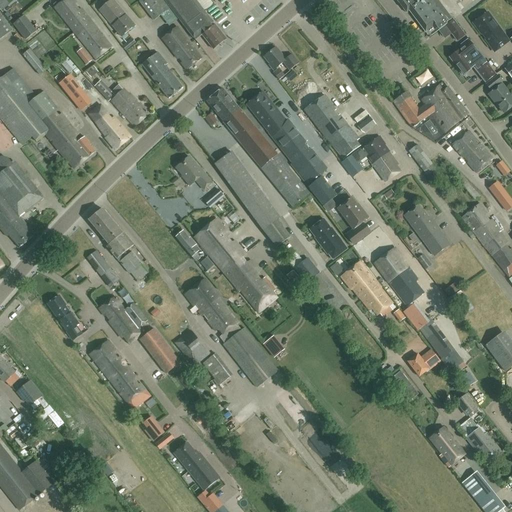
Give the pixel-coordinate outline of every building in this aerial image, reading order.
[(7,0),(0,0),(0,7),(2,10),(10,3),(7,0)] [(75,32),(90,19),(82,9),(80,9),(76,5),(77,3),(74,0),(63,0),(55,7),(75,32)] [(122,37),(135,26),(113,0),(110,0),(99,10),(122,37)] [(169,8),(163,0),(140,0),(139,1),(154,20),(160,15),(170,8),(169,8)] [(165,0),(194,38),(201,33),(203,35),(202,35),(213,49),(226,39),(215,25),(196,0),(165,0)] [(396,0),(406,13),(410,11),(427,34),(430,38),(444,26),(445,27),(446,26),(453,20),(452,19),(451,19),(436,0),(396,0)] [(511,8),(508,2),(497,10),(508,25),(511,22),(511,8)] [(509,41),(488,12),(473,23),(481,34),(484,33),(487,37),(485,40),(495,52),(509,41)] [(0,14),(0,39),(13,30),(0,14)] [(26,39),(35,32),(23,16),(14,23),(26,39)] [(90,19),(75,32),(96,59),(112,47),(90,19)] [(466,35),(454,20),(453,20),(446,26),(458,41),(466,35)] [(202,58),(177,26),(162,38),(178,59),(179,57),(183,61),(181,63),(187,70),(202,58)] [(45,31),(26,42),(29,47),(37,41),(44,52),(54,46),(45,31)] [(457,66),(477,50),(469,40),(460,46),(462,49),(450,58),(457,66)] [(286,59),(276,47),(264,57),(272,66),(271,67),(273,69),(283,62),(290,70),(299,63),(292,54),(286,59)] [(76,53),(86,65),(92,61),(82,48),(76,53)] [(43,65),(30,49),(22,55),(40,75),(47,69),(43,65)] [(477,50),(457,66),(464,75),(474,67),(486,83),(496,75),(477,51),(477,50)] [(169,99),(183,88),(165,65),(167,64),(158,52),(142,64),(169,99)] [(74,71),(77,68),(68,58),(62,64),(71,74),(74,71)] [(313,70),(319,76),(328,67),(323,61),(313,70)] [(273,73),(279,80),(285,76),(279,68),(273,73)] [(0,78),(0,117),(22,145),(32,137),(35,141),(45,133),(60,151),(74,169),(96,152),(90,146),(91,145),(84,137),(82,138),(79,135),(76,131),(61,113),(59,115),(55,110),(57,108),(44,92),(37,97),(13,69),(3,77),(0,78)] [(86,106),(92,101),(70,74),(59,83),(75,103),(80,99),(86,106)] [(498,75),(486,84),(492,92),(489,94),(494,101),(495,101),(504,113),(511,106),(511,97),(510,95),(500,82),(502,81),(498,75)] [(135,127),(148,114),(139,102),(139,103),(130,93),(127,96),(122,91),(123,89),(119,85),(112,93),(111,92),(110,93),(105,88),(106,87),(101,83),(95,88),(105,99),(109,102),(111,100),(116,106),(135,127)] [(430,115),(446,136),(447,135),(455,129),(453,127),(469,114),(448,87),(443,91),(439,86),(422,99),(426,105),(419,110),(413,114),(420,122),(430,115)] [(307,197),(310,194),(223,88),(207,101),(294,207),(297,204),(297,205),(307,197)] [(246,105),(277,145),(297,130),(288,119),(286,120),(263,91),(246,105)] [(413,114),(419,110),(410,98),(411,97),(407,92),(393,101),(393,102),(407,120),(412,128),(420,122),(413,114)] [(338,116),(335,111),(336,110),(325,95),(305,110),(309,115),(308,115),(314,123),(312,125),(315,130),(316,129),(318,128),(343,160),(361,146),(357,141),(359,139),(340,114),(338,116)] [(109,112),(101,103),(89,113),(106,137),(105,138),(115,150),(131,137),(114,117),(112,119),(107,114),(109,112)] [(363,112),(354,119),(357,123),(357,124),(358,126),(364,134),(376,125),(370,117),(368,115),(365,111),(363,112)] [(297,130),(277,145),(292,164),(290,165),(306,186),(328,169),(312,149),(309,150),(304,143),(306,142),(297,130)] [(476,172),(492,159),(468,131),(452,145),(476,172)] [(398,165),(384,147),(385,145),(380,137),(362,149),(361,148),(342,163),(352,177),(362,169),(357,163),(367,156),(385,182),(401,171),(398,166),(398,165)] [(427,176),(435,170),(432,165),(417,145),(409,151),(427,176)] [(50,158),(54,154),(50,149),(46,151),(47,153),(47,154),(50,158)] [(289,235),(276,218),(279,216),(232,152),(215,164),(263,230),(266,229),(277,244),(289,235)] [(11,162),(8,158),(2,156),(0,156),(0,228),(7,237),(9,235),(19,248),(33,236),(28,231),(30,229),(20,217),(44,197),(14,162),(13,161),(11,162)] [(199,168),(189,156),(176,168),(185,179),(185,180),(190,186),(196,181),(204,190),(212,182),(199,167),(199,168)] [(505,175),(510,171),(502,162),(497,165),(505,175)] [(457,176),(463,183),(462,184),(475,200),(480,196),(477,192),(476,192),(467,181),(461,173),(457,176)] [(337,195),(322,176),(308,187),(324,206),(328,211),(334,206),(330,201),(337,195)] [(511,204),(511,201),(496,181),(490,186),(507,208),(511,204)] [(212,196),(217,202),(224,197),(218,190),(212,196)] [(357,205),(352,198),(338,209),(354,230),(346,235),(354,245),(371,232),(363,222),(368,218),(358,204),(357,205)] [(489,220),(486,215),(487,214),(480,204),(462,218),(471,229),(471,228),(472,229),(467,233),(472,240),(478,237),(486,247),(509,278),(511,276),(511,249),(510,250),(506,245),(508,243),(501,234),(502,233),(492,219),(489,220)] [(429,218),(419,205),(404,216),(424,242),(439,231),(440,230),(430,217),(429,218)] [(102,208),(89,219),(106,241),(104,242),(107,246),(117,259),(119,262),(120,262),(130,274),(131,273),(141,264),(142,264),(132,252),(128,255),(125,252),(134,245),(124,232),(123,233),(102,208)] [(238,290),(260,272),(251,260),(247,262),(243,257),(246,254),(235,241),(232,242),(228,237),(230,235),(217,219),(194,237),(238,290)] [(331,229),(324,219),(310,230),(319,241),(318,242),(327,254),(329,254),(333,260),(347,249),(332,228),(331,229)] [(434,256),(450,244),(440,230),(439,231),(424,242),(434,256)] [(191,240),(184,231),(176,237),(182,244),(197,262),(200,259),(200,258),(201,257),(200,257),(196,253),(198,250),(195,246),(196,244),(192,239),(191,240)] [(407,307),(424,293),(416,283),(418,279),(395,248),(374,264),(407,307)] [(87,258),(110,287),(119,280),(97,251),(87,258)] [(423,255),(418,259),(426,269),(431,265),(423,255)] [(307,258),(294,267),(307,283),(320,273),(307,258)] [(360,262),(341,277),(351,289),(353,287),(355,290),(354,291),(359,297),(376,282),(360,262)] [(301,280),(293,270),(286,276),(294,286),(301,280)] [(260,272),(238,290),(240,289),(259,313),(277,298),(274,292),(276,290),(265,277),(262,280),(258,275),(260,272)] [(320,273),(307,284),(317,298),(331,287),(320,273)] [(238,323),(221,301),(220,299),(217,295),(214,291),(205,279),(186,294),(194,306),(196,304),(200,309),(198,311),(202,316),(203,316),(215,331),(219,330),(222,335),(219,337),(225,344),(223,345),(257,387),(278,371),(245,328),(242,330),(237,324),(238,323)] [(476,287),(479,290),(489,284),(487,280),(476,287)] [(359,297),(368,309),(372,308),(377,315),(379,313),(383,318),(393,310),(389,305),(391,303),(379,288),(380,287),(376,282),(359,297)] [(450,297),(460,289),(456,284),(445,292),(450,297)] [(489,302),(499,297),(496,292),(487,298),(489,302)] [(69,312),(65,306),(66,305),(59,296),(48,304),(62,325),(63,325),(68,331),(66,332),(73,341),(82,334),(76,326),(79,324),(70,311),(69,312)] [(125,310),(115,297),(100,309),(105,316),(109,321),(122,338),(124,337),(130,345),(144,334),(139,328),(142,326),(144,328),(150,323),(148,321),(147,319),(134,303),(125,310)] [(494,309),(502,302),(499,298),(491,304),(494,309)] [(467,299),(455,308),(463,317),(474,309),(467,299)] [(504,303),(494,309),(497,314),(507,307),(504,303)] [(151,313),(155,317),(160,312),(157,308),(151,313)] [(140,339),(166,374),(180,363),(155,329),(140,339)] [(449,345),(438,331),(426,339),(442,359),(454,349),(450,344),(449,345)] [(511,364),(511,346),(502,334),(486,346),(505,370),(511,364)] [(90,354),(133,410),(150,397),(140,384),(138,385),(134,380),(135,377),(120,357),(118,358),(114,353),(116,350),(108,340),(90,354)] [(219,385),(232,375),(215,354),(203,363),(219,385)] [(428,368),(418,355),(409,362),(419,375),(428,368)] [(15,372),(0,356),(0,378),(4,383),(15,372)] [(454,361),(449,365),(455,375),(460,371),(454,361)] [(49,406),(41,397),(42,396),(33,385),(30,381),(16,393),(25,402),(26,401),(30,406),(37,400),(44,409),(36,416),(36,417),(40,423),(49,414),(59,427),(64,424),(54,410),(53,411),(50,406),(49,406)] [(468,416),(472,413),(476,409),(465,395),(457,401),(468,416)] [(239,426),(258,413),(251,403),(232,416),(239,426)] [(195,421),(199,425),(207,419),(204,414),(195,421)] [(154,423),(145,430),(154,441),(164,433),(159,426),(157,428),(154,423)] [(13,438),(19,434),(15,429),(13,426),(5,432),(8,436),(10,435),(13,438)] [(448,468),(452,465),(465,454),(444,427),(430,438),(442,454),(439,456),(448,468)] [(484,436),(479,429),(467,439),(477,451),(478,451),(482,455),(481,457),(487,464),(501,452),(487,434),(484,436)] [(156,445),(160,449),(166,444),(174,438),(170,433),(162,440),(156,445)] [(189,471),(204,459),(200,454),(199,454),(198,455),(195,451),(188,443),(174,454),(189,471)] [(22,473),(0,444),(0,485),(19,509),(53,483),(37,462),(22,473)] [(212,470),(208,465),(209,464),(204,459),(189,471),(204,490),(220,478),(213,469),(212,470)] [(490,509),(499,501),(494,495),(495,494),(477,471),(462,482),(481,506),(484,510),(487,508),(488,509),(490,508),(490,509)] [(215,511),(223,506),(213,493),(210,496),(206,491),(198,497),(209,511),(215,511)]
